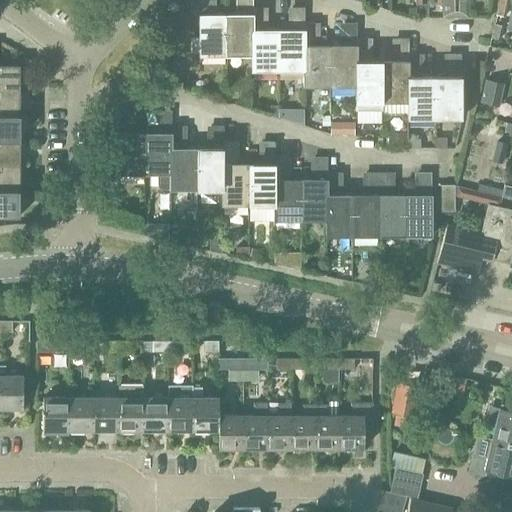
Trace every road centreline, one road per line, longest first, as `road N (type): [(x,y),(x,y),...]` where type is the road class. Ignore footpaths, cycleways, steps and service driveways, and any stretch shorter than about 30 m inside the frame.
road 1 (tertiary): [(76,262),(511,350)]
road 2 (residential): [(456,153),(358,153),(183,96),(77,97)]
road 3 (residential): [(376,485),(143,489)]
road 4 (residential): [(76,262),(77,97)]
road 5 (residential): [(143,489),(118,471),(0,471)]
road 6 (residential): [(464,28),(421,29),(333,0)]
